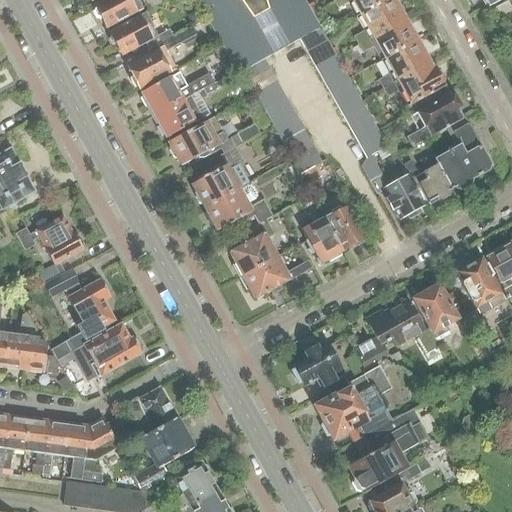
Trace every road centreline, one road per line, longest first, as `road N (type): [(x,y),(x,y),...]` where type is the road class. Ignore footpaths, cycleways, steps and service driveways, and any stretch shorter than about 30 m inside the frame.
road 1 (secondary): [(212,355),(15,0)]
road 2 (residential): [(511,196),(238,349),(212,355)]
road 3 (residential): [(0,404),(81,415),(212,355)]
road 4 (secondary): [(299,511),(212,355)]
road 5 (residential): [(511,133),(435,0)]
